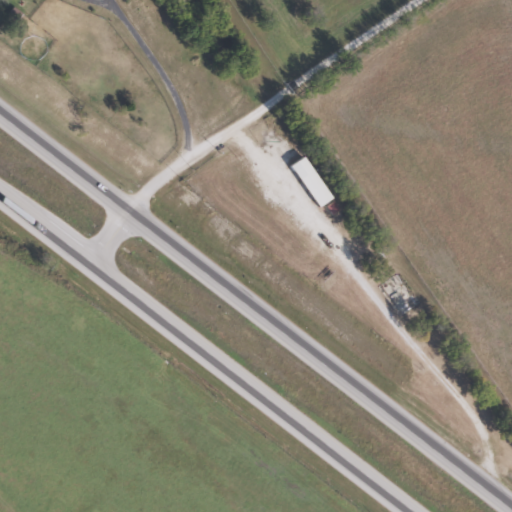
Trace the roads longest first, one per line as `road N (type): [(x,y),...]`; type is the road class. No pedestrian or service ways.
road 1 (trunk): [(511,502),(0,108)]
road 2 (trunk): [(0,189),(419,511)]
road 3 (residential): [(102,265),(134,211),(422,0)]
